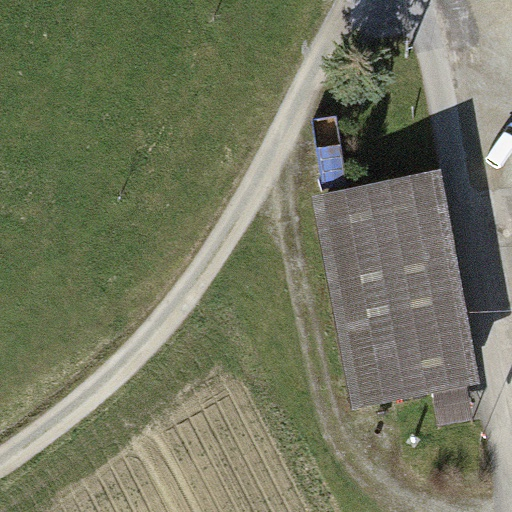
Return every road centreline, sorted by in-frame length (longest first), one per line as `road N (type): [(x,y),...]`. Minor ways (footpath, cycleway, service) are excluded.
road 1 (track): [(352,0),(224,247),(124,365),(0,465)]
road 2 (track): [(274,155),(327,422),(360,469),(427,511)]
